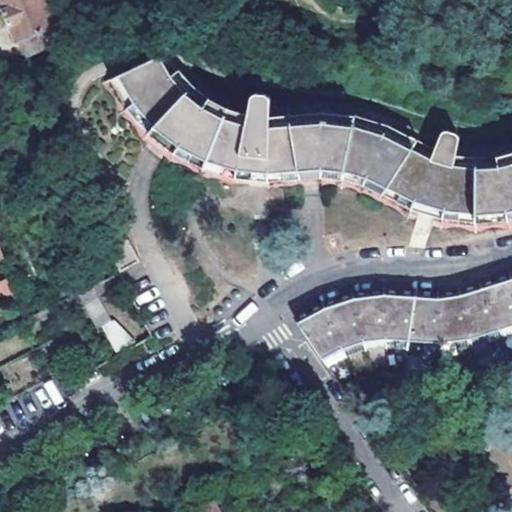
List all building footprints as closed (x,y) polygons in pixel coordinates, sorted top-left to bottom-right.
[(0,0),(15,35),(19,34),(26,54),(57,42),(49,22),(52,21),(43,0),(0,0)] [(151,0),(133,0),(107,11),(111,21),(153,4),(151,0)] [(469,227),(470,157),(464,157),(449,158),(439,157),(425,156),(420,155),(402,147),(393,144),(378,137),(370,133),(313,125),(310,125),(258,134),(216,128),(197,118),(183,110),(180,108),(171,101),(164,95),(154,102),(143,85),(91,119),(111,143),(145,166),(157,174),(166,179),(175,183),(183,187),(190,190),(196,193),(222,197),(231,199),(245,201),(253,202),(261,201),(280,199),(292,198),(304,196),(312,195),(330,197),(346,201),(361,207),(367,210),(383,216),(393,219),(398,220),(422,224),(428,225),(432,226),(441,226),(456,227),(463,228),(469,227)] [(470,157),(469,227),(490,225),(505,222),(511,219),(511,146),(502,149),(483,156),(470,157)] [(94,275),(104,271),(106,265),(88,229),(74,237),(94,275)] [(123,281),(144,272),(129,241),(108,250),(123,281)] [(6,294),(17,289),(11,275),(1,280),(6,294)] [(335,301),(323,305),(309,313),(295,320),(326,365),(344,355),(363,348),(384,346),(405,347),(406,339),(422,340),(422,348),(437,349),(437,341),(453,338),(454,347),(469,345),(467,337),(483,332),(485,340),(511,331),(511,275),(509,276),(493,281),(477,286),(468,289),(459,292),(446,293),(437,295),(425,294),(413,293),(398,293),(382,292),(366,294),(351,296),(335,301)]
